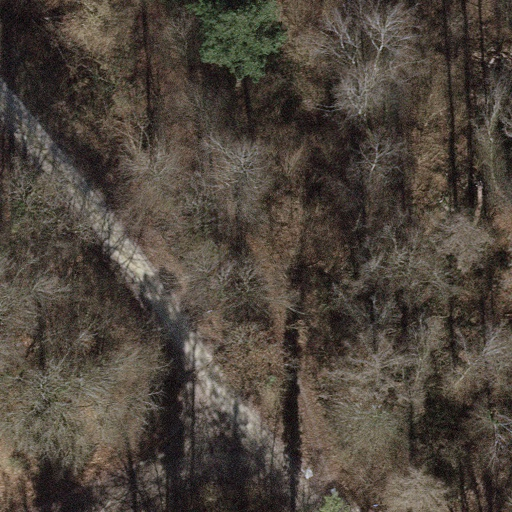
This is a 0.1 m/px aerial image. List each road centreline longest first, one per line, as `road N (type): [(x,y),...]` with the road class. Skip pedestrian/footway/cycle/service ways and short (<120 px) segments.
road 1 (track): [(350,511),(186,88),(163,0)]
road 2 (track): [(0,89),(263,425)]
road 3 (track): [(138,511),(263,425)]
